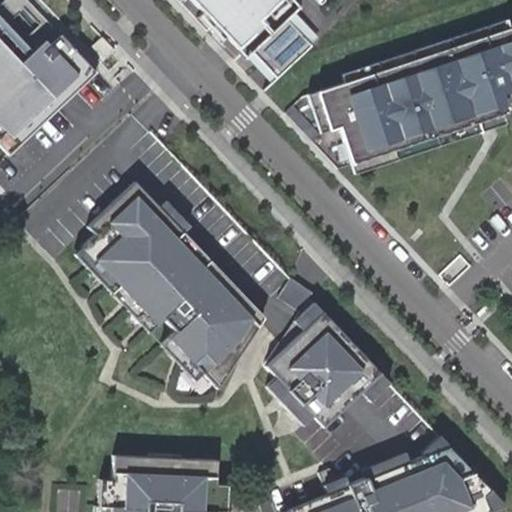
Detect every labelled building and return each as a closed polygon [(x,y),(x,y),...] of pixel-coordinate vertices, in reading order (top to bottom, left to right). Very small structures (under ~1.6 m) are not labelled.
[(0,150),(4,155),(93,72),(82,60),(80,61),(23,0),(2,0),(0,2),(0,150)] [(182,0),(231,52),(257,27),(253,23),(277,0),(182,0)] [(342,81),(300,95),(282,111),(336,168),(392,150),(395,159),(481,130),(478,121),(503,113),(501,105),(511,102),(511,25),(509,26),(506,18),(339,72),(342,81)] [(281,22),(246,55),(271,80),(305,47),(281,22)] [(91,235),(72,253),(192,381),(200,373),(215,388),(262,317),(181,232),(187,226),(163,200),(157,207),(132,181),(84,227),(91,235)] [(307,298),(310,292),(289,278),(276,297),(297,312),(307,298)] [(387,383),(307,298),(297,312),(262,365),(274,377),(264,386),(300,425),(310,416),(330,437),(387,383)] [(488,511),(504,506),(437,435),(419,452),(420,455),(406,461),(402,452),(359,469),(362,477),(344,484),(344,485),(327,468),(316,472),(325,494),(278,511),(488,511)] [(227,511),(229,485),(213,484),(214,459),(178,458),(178,467),(146,465),(146,456),(110,455),(109,479),(93,478),(91,511),(227,511)]
